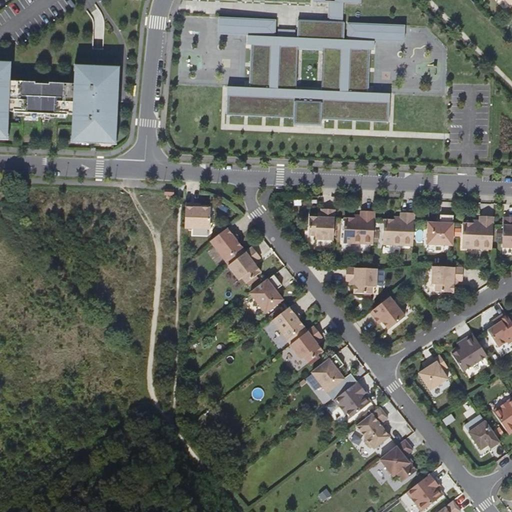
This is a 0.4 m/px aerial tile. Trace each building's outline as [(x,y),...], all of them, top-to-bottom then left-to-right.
[(276,20),(218,19),(217,36),(248,36),(248,44),(253,45),(251,90),(227,88),(227,117),(292,120),(292,127),(322,129),(322,122),(391,125),(393,96),(366,94),(367,49),(373,50),(374,42),(404,43),(405,26),(343,23),(343,3),(361,4),(361,0),(314,0),(314,2),(328,3),(327,23),(298,21),(297,31),(276,29),(276,20)] [(9,62),(0,61),(0,139),(6,140),(7,113),(70,115),(69,144),(116,146),(120,66),(73,64),(72,84),(8,81),(9,62)] [(193,205),(185,205),(185,229),(210,229),(210,209),(199,209),(193,209),(193,205)] [(333,237),(334,211),(321,211),(321,215),(321,219),(317,219),(309,219),(308,237),(315,238),(315,242),(333,242),(333,237)] [(373,246),(374,214),(361,213),(360,219),(354,219),(354,220),(344,220),(343,245),(373,246)] [(413,247),(414,215),(400,215),(400,221),(394,220),(394,222),(384,221),(383,246),(413,247)] [(452,242),(453,217),(440,216),(440,220),(440,225),(436,225),(428,224),(427,243),(434,243),(434,247),(452,248),(452,242)] [(492,251),(493,219),(479,218),(479,224),(473,224),(473,225),(463,225),(462,250),(492,251)] [(511,218),(503,218),(502,249),(511,249),(511,218)] [(234,233),(230,227),(210,242),(228,266),(245,253),(235,241),(231,236),(234,233)] [(228,266),(227,267),(240,281),(243,278),(248,283),(261,273),(256,267),(254,264),(257,261),(260,259),(252,248),(245,253),(228,266)] [(462,282),(463,269),(451,268),(432,267),(432,286),(436,286),(435,293),(453,294),(454,285),(454,282),(458,282),(462,282)] [(372,270),(347,269),(346,282),(350,282),(354,282),(354,286),(354,294),(372,295),(373,288),(377,288),(378,270),(372,270)] [(282,287),(273,276),(249,295),(265,315),(282,301),(277,295),(275,292),(278,289),(282,287)] [(405,318),(390,298),(370,313),(375,319),(378,317),(382,322),(388,331),(405,318)] [(296,313),(291,306),(271,321),(291,346),(307,333),(297,320),(293,315),(296,313)] [(511,342),(511,324),(505,314),(499,318),(501,323),(495,327),(487,332),(498,349),(506,343),(507,345),(511,342)] [(499,318),(492,322),(495,327),(501,323),(499,318)] [(322,338),(314,328),(307,333),(291,346),(289,347),(301,361),(304,359),(308,364),(323,353),(318,346),(315,343),(319,341),(322,338)] [(463,373),(487,357),(472,335),(462,342),(465,347),(460,350),(451,356),(463,373)] [(465,347),(462,342),(457,345),(460,350),(465,347)] [(343,366),(335,355),(310,374),(326,394),(344,380),(339,374),(337,371),(340,368),(343,366)] [(425,370),(418,374),(430,392),(448,380),(442,372),(447,368),(440,356),(429,363),(431,366),(425,370)] [(364,392),(357,383),(333,401),(348,420),(370,403),(365,396),(363,397),(361,395),(364,392)] [(511,398),(493,412),(509,435),(511,432),(511,398)] [(387,419),(379,409),(356,427),(364,438),(364,443),(368,448),(372,448),(373,450),(389,437),(382,428),(379,425),(381,424),(387,419)] [(499,444),(485,423),(468,434),(480,451),(488,446),(490,444),(493,448),(499,444)] [(412,451),(404,441),(379,461),(386,469),(386,471),(389,475),(391,476),(393,478),(395,476),(401,483),(416,471),(410,463),(409,464),(404,458),(412,451)] [(437,485),(429,475),(406,494),(420,511),(421,511),(443,496),(438,489),(437,488),(435,490),(434,488),(437,485)] [(459,511),(452,502),(440,511),(459,511)]
